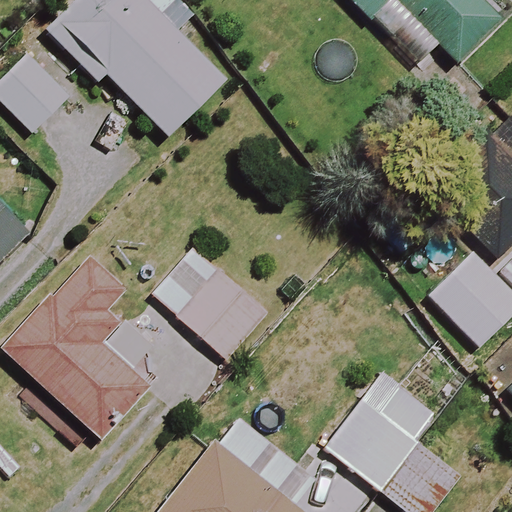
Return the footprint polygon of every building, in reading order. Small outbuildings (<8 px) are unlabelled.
[(139,0),(139,1),(137,0),(76,0),(43,33),(95,86),(103,78),(164,141),(222,85),(173,35),(189,19),(170,0),(139,0)] [(343,0),(369,25),(373,21),(418,64),(435,47),(454,65),(496,22),(474,0),(343,0)] [(64,105),(21,57),(0,76),(0,106),(28,138),(64,105)] [(511,242),(511,141),(498,125),(449,169),(472,195),(452,213),(493,259),(511,242)] [(0,260),(25,235),(0,209),(0,260)] [(263,317),(190,251),(150,296),(223,361),(263,317)] [(511,315),(511,301),(469,257),(426,299),(476,350),(511,315)] [(121,293),(89,264),(4,357),(97,442),(145,390),(100,350),(118,330),(101,315),(121,293)] [(433,418),(395,389),(376,413),(360,401),(321,451),(397,511),(430,511),(457,479),(413,444),(433,418)] [(291,511),(212,447),(159,511),(291,511)]
